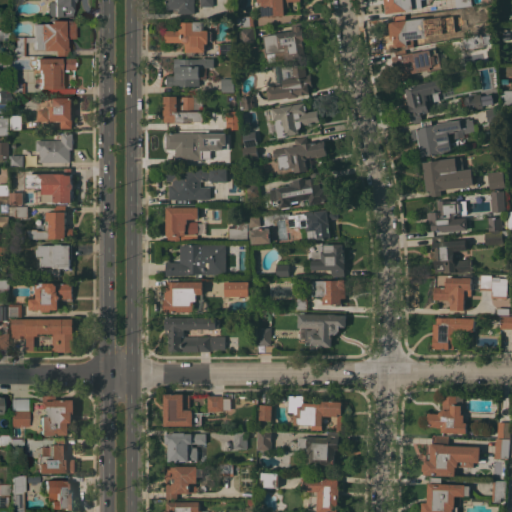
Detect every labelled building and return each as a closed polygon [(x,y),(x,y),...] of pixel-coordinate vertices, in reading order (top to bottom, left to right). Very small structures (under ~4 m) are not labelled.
[(72,0),(73,3),(71,3),(71,16),(47,17),(47,0),(72,0)] [(194,0),(194,13),(178,13),(178,10),(176,10),(175,10),(174,10),(174,8),(166,9),(166,0),(194,0)] [(300,0),(300,1),(288,1),(288,8),(284,8),(285,14),(282,15),(282,16),(279,16),(279,15),(275,15),(275,16),(272,17),(272,15),(262,16),(261,1),(258,1),(258,0),(300,0)] [(425,0),(426,8),(386,13),(384,0),(425,0)] [(461,7),(456,8),(455,0),(471,0),(472,5),(468,6),(468,11),(462,12),(461,7)] [(429,28),(428,16),(444,14),(444,16),(447,16),(448,27),(444,27),(444,26),(429,28)] [(254,26),(237,28),(236,17),(253,15),(254,26)] [(427,37),(413,39),(414,47),(404,48),(404,45),(395,47),(394,39),(391,39),(389,22),(425,17),(427,37)] [(74,39),(67,39),(67,56),(54,56),(54,51),(40,51),(40,50),(32,50),(32,43),(23,43),(23,56),(10,56),(10,38),(32,37),(31,24),(49,24),(49,21),(74,21),(74,39)] [(193,22),(193,21),(201,21),(201,22),(204,22),(204,30),(208,30),(208,31),(211,31),(211,40),(208,40),(208,41),(208,43),(205,43),(205,52),(204,52),(204,55),(186,55),(186,52),(186,43),(184,43),(182,41),(165,42),(165,30),(176,30),(176,22),(193,22)] [(293,30),(292,25),(302,24),(305,47),(304,47),(305,57),(285,60),(285,59),(268,62),(267,54),(266,54),(263,35),(293,30)] [(255,40),(242,42),(240,29),(253,27),(255,40)] [(0,30),(7,30),(8,41),(0,41),(0,30)] [(463,38),(481,34),(481,36),(489,34),(491,43),(483,45),(483,46),(465,49),(463,38)] [(234,42),(234,55),(218,55),(218,43),(234,42)] [(396,56),(395,51),(405,49),(406,53),(413,52),(413,53),(430,49),(430,50),(435,49),(436,53),(438,52),(445,51),(447,65),(430,68),(431,69),(411,73),(413,81),(399,83),(396,66),(395,67),(393,56),(396,56)] [(73,58),(73,70),(66,70),(66,72),(61,72),(61,70),(59,70),(60,86),(61,86),(61,89),(38,89),(38,82),(37,82),(37,79),(38,79),(38,73),(37,74),(37,70),(35,70),(35,58),(73,58)] [(199,58),(213,58),(213,67),(206,67),(206,77),(199,77),(199,85),(186,85),(184,87),(181,87),(179,85),(167,86),(167,84),(165,82),(165,79),(167,77),(167,75),(174,75),(174,58),(179,58),(199,58)] [(0,59),(8,59),(8,72),(0,72),(0,59)] [(289,98),(268,100),(267,89),(268,89),(267,86),(272,86),(276,86),(273,65),(281,64),(281,67),(293,65),(293,66),(305,65),(306,74),(310,73),(312,89),(309,90),(309,94),(298,95),(298,97),(289,98)] [(234,92),(221,92),(221,78),(234,78),(234,92)] [(417,85),(417,84),(439,79),(442,90),(426,94),(428,99),(431,99),(434,111),(421,114),(422,121),(413,123),(405,89),(407,88),(407,87),(417,85)] [(23,96),(9,95),(10,83),(23,83),(23,96)] [(0,103),(0,90),(5,90),(5,92),(8,92),(8,103),(0,103)] [(511,90),(511,106),(502,106),(502,90),(511,90)] [(464,111),(462,96),(479,93),(481,100),(477,100),(479,108),(464,111)] [(189,121),(189,122),(176,122),(164,122),(164,95),(177,95),(177,98),(182,98),(182,96),(194,96),(194,111),(204,111),(204,121),(189,121)] [(254,108),(243,110),(241,97),(251,95),(254,108)] [(72,128),(60,128),(60,120),(39,120),(39,112),(39,111),(40,110),(41,109),(43,108),(46,108),(46,106),(48,106),(48,98),(72,98),(72,128)] [(319,121),(302,124),(302,125),(301,127),(300,128),(298,128),(299,134),(277,137),(276,133),(274,133),(271,120),(270,120),(268,109),(305,102),(306,112),(317,110),(319,121)] [(484,109),(497,106),(500,118),(487,121),(484,109)] [(225,111),(239,110),(240,129),(226,129),(225,111)] [(21,115),(22,115),(22,129),(21,129),(21,130),(10,130),(10,114),(21,114),(21,115)] [(0,117),(8,117),(8,134),(0,134),(0,117)] [(422,156),(419,138),(412,139),(410,129),(422,127),(421,122),(431,120),(432,125),(438,124),(437,123),(452,120),(453,121),(469,118),(469,120),(472,119),(474,131),(464,133),(464,136),(453,139),(452,133),(449,133),(452,151),(422,156)] [(257,144),(245,146),(242,133),(255,131),(257,144)] [(202,132),(202,133),(210,133),(210,143),(202,143),(202,156),(203,156),(203,166),(176,167),(176,160),(175,160),(175,149),(170,149),(170,133),(202,132)] [(61,140),(61,137),(62,137),(62,133),(72,133),(73,149),(70,149),(70,162),(40,162),(40,155),(39,155),(39,151),(36,151),(36,140),(61,140)] [(215,149),(215,135),(229,135),(229,149),(215,149)] [(294,167),(280,169),(277,155),(274,156),(273,149),(285,147),(295,145),(294,139),(306,137),(307,143),(324,140),(327,154),(310,157),(312,168),(307,168),(308,170),(295,172),(294,167)] [(9,160),(0,160),(0,141),(8,141),(9,160)] [(242,148),(256,146),(258,157),(243,159),(242,159),(240,148),(242,148)] [(23,167),(9,167),(9,155),(23,154),(23,167)] [(474,184),(469,185),(440,190),(441,195),(431,196),(430,190),(427,190),(423,162),(455,157),(461,157),(463,169),(471,168),(474,184)] [(24,188),(24,184),(26,184),(26,173),(64,173),(64,168),(71,168),(71,182),(72,183),(73,184),(73,185),(73,187),(72,188),(71,189),(71,190),(73,190),(73,199),(71,199),(71,202),(43,202),(43,188),(40,188),(40,189),(39,189),(38,189),(37,188),(35,188),(33,188),(32,189),(31,189),(30,189),(29,188),(24,188)] [(210,199),(169,199),(169,184),(172,184),(172,181),(166,181),(166,168),(226,168),(227,180),(214,181),(214,182),(211,182),(211,181),(200,181),(200,187),(210,187),(210,199)] [(490,188),(488,175),(489,175),(488,172),(503,170),(505,186),(490,188)] [(291,185),(290,181),(295,180),(295,179),(307,177),(307,178),(311,178),(310,173),(322,171),(324,186),(327,186),(327,187),(334,186),(335,197),(329,198),(330,201),(310,204),(309,199),(299,200),(299,202),(293,203),(293,204),(291,204),(292,206),(290,206),(290,207),(282,209),(282,208),(280,208),(280,204),(272,206),(272,205),(266,206),(265,195),(267,195),(266,193),(268,191),(270,190),(269,189),(276,188),(276,187),(291,185)] [(259,196),(247,198),(245,185),(258,183),(259,196)] [(0,184),(8,184),(8,194),(0,194),(0,184)] [(504,211),(492,212),(490,191),(503,190),(504,211)] [(27,204),(15,204),(15,193),(27,193),(27,204)] [(442,232),(442,230),(432,231),(431,222),(427,222),(426,212),(437,211),(436,201),(459,199),(459,201),(465,200),(466,214),(460,214),(460,215),(454,215),(454,218),(466,217),(467,230),(442,232)] [(65,228),(73,228),(73,238),(26,238),(26,228),(37,228),(37,230),(44,230),(44,227),(44,225),(45,223),(46,223),(45,211),(54,211),(54,205),(65,205),(65,228)] [(27,217),(16,217),(16,206),(27,206),(27,217)] [(198,207),(198,219),(187,219),(187,221),(197,221),(198,229),(197,235),(180,235),(180,237),(167,237),(167,234),(166,234),(167,207),(198,207)] [(327,210),(337,209),(338,218),(328,219),(330,237),(301,241),(299,225),(290,227),(288,215),(304,213),(304,212),(306,212),(327,209),(327,210)] [(259,214),(260,226),(249,227),(248,216),(259,214)] [(0,215),(8,215),(8,227),(0,227),(0,215)] [(502,229),(488,230),(487,216),(501,215),(502,229)] [(247,241),(228,241),(228,225),(233,225),(233,221),(247,221),(247,241)] [(251,243),(250,229),(269,228),(270,242),(251,243)] [(485,244),(484,232),(502,231),(503,243),(485,244)] [(466,249),(453,250),(454,260),(471,259),(472,271),(447,273),(446,270),(435,271),(434,258),(431,258),(430,249),(433,249),(432,236),(444,235),(445,241),(465,239),(466,249)] [(184,245),(184,243),(203,243),(203,244),(226,244),(225,274),(202,274),(202,277),(196,277),(196,275),(186,275),(166,275),(166,262),(180,262),(180,245),(184,245)] [(311,251),(318,251),(318,245),(324,245),(324,244),(333,244),(333,243),(344,243),(345,276),(331,276),(331,269),(311,270),(311,251)] [(41,258),(39,258),(38,256),(37,256),(37,248),(38,248),(38,245),(55,245),(55,244),(62,244),(62,245),(71,245),(71,259),(70,259),(70,266),(69,266),(69,268),(64,268),(64,267),(59,267),(59,275),(45,275),(45,266),(42,266),(41,258)] [(0,246),(8,246),(8,257),(0,257),(0,246)] [(289,276),(276,276),(276,264),(289,264),(289,276)] [(450,309),(451,303),(449,302),(449,300),(433,299),(434,286),(446,287),(446,277),(463,277),(471,277),(471,278),(480,279),(480,274),(492,275),(491,290),(480,289),(480,284),(478,284),(478,283),(473,283),(473,289),(471,289),(471,295),(466,295),(466,300),(465,299),(464,310),(450,309)] [(0,278),(8,278),(8,289),(0,289),(0,278)] [(346,297),(341,297),(342,303),(323,304),(323,296),(316,296),(316,295),(311,295),(311,292),(310,280),(339,279),(346,278),(346,297)] [(203,281),(203,299),(204,299),(205,313),(194,313),(194,311),(165,312),(165,299),(166,299),(166,292),(167,292),(167,281),(203,281)] [(225,296),(225,281),(249,281),(249,296),(225,296)] [(72,300),(58,300),(58,309),(51,309),(51,311),(42,311),(42,309),(30,309),(30,298),(36,298),(36,282),(54,282),(56,284),(72,282),(72,300)] [(307,309),(295,309),(295,297),(307,297),(307,309)] [(9,303),(21,303),(22,316),(9,316),(9,305),(9,303)] [(8,316),(8,320),(0,320),(0,305),(9,305),(9,316),(8,316)] [(328,314),(329,313),(336,314),(346,315),(345,326),(339,326),(339,330),(335,334),(332,334),(332,346),(319,346),(319,343),(305,343),(305,339),(299,339),(299,327),(298,327),(298,313),(328,314)] [(511,328),(500,328),(500,316),(511,316),(511,328)] [(225,349),(213,349),(213,351),(182,351),(182,350),(169,350),(169,333),(165,333),(165,317),(217,317),(217,328),(215,328),(214,329),(210,329),(209,328),(193,328),(192,329),(188,329),(184,329),(184,336),(225,336),(225,349)] [(474,318),(474,331),(461,330),(460,333),(454,333),(453,349),(433,348),(434,323),(437,324),(437,317),(474,318)] [(73,318),(73,351),(52,351),(52,333),(39,333),(39,336),(35,336),(35,351),(25,351),(25,338),(12,338),(12,318),(73,318)] [(9,350),(0,350),(0,333),(2,333),(2,325),(7,325),(7,333),(9,333),(9,350)] [(271,345),(258,344),(258,326),(271,327),(271,345)] [(165,393),(184,393),(184,394),(190,394),(190,409),(193,409),(193,412),(201,412),(201,424),(193,424),(193,426),(164,426),(165,393)] [(441,432),(442,427),(437,427),(427,426),(428,413),(438,413),(439,412),(440,411),(442,410),(442,394),(463,395),(463,401),(456,401),(456,404),(461,405),(461,414),(463,414),(463,422),(466,422),(466,433),(441,432)] [(39,416),(46,416),(46,411),(43,411),(43,400),(43,395),(56,395),(56,399),(74,399),(74,413),(72,413),(72,422),(69,422),(69,434),(58,434),(58,435),(39,435),(39,416)] [(223,396),(223,411),(208,411),(208,395),(223,396)] [(294,415),(293,415),(293,412),(288,412),(289,395),(303,395),(303,403),(322,403),(322,401),(342,401),(342,414),(343,414),(343,421),(341,421),(341,431),(337,431),(337,416),(322,416),(322,429),(311,429),(311,425),(294,424),(294,415)] [(27,399),(27,427),(10,427),(10,399),(27,399)] [(271,420),(259,419),(260,404),(272,405),(271,420)] [(498,421),(510,422),(510,437),(497,437),(498,421)] [(257,429),(272,430),(271,450),(257,449),(257,429)] [(233,448),(233,430),(247,430),(247,449),(233,448)] [(206,443),(192,443),(192,447),(197,447),(197,450),(197,461),(169,461),(169,443),(166,443),(166,434),(173,433),(185,432),(185,433),(206,433),(206,443)] [(299,437),(308,437),(328,437),(328,432),(339,433),(339,449),(337,449),(336,454),(335,454),(335,465),(332,465),(332,471),(310,470),(310,464),(309,464),(309,454),(308,454),(308,448),(307,448),(307,447),(298,447),(299,437)] [(0,448),(0,435),(9,435),(9,439),(9,449),(0,448)] [(424,474),(424,470),(422,470),(422,463),(424,463),(424,460),(426,460),(426,453),(430,454),(431,443),(432,443),(433,436),(434,436),(435,435),(449,435),(449,445),(480,446),(480,453),(486,454),(486,466),(478,466),(478,462),(465,462),(465,467),(455,466),(455,476),(424,474)] [(509,459),(508,459),(508,458),(494,458),(495,438),(510,438),(509,459)] [(9,439),(21,439),(22,456),(10,456),(10,449),(9,449),(9,439)] [(36,459),(37,458),(38,457),(39,456),(40,456),(40,447),(48,447),(48,444),(52,444),(52,439),(65,439),(65,458),(75,458),(75,472),(68,472),(68,474),(37,474),(36,459)] [(219,464),(232,464),(232,475),(219,475),(219,464)] [(166,499),(166,476),(165,476),(164,467),(176,466),(197,466),(197,468),(203,468),(203,477),(197,477),(198,482),(196,482),(196,492),(177,493),(177,499),(166,499)] [(279,473),(278,486),(277,486),(277,487),(274,487),(274,488),(273,488),(269,488),(268,488),(268,487),(264,486),(264,481),(261,481),(262,472),(279,473)] [(14,511),(14,510),(10,510),(9,492),(11,492),(10,476),(25,476),(25,486),(24,486),(24,492),(23,492),(23,511),(14,511)] [(318,478),(318,477),(339,478),(338,487),(339,487),(339,498),(338,498),(337,511),(317,511),(308,511),(309,497),(302,497),(302,491),(301,491),(302,478),(318,478)] [(422,511),(422,502),(428,502),(428,483),(430,483),(430,477),(441,478),(441,483),(465,484),(465,485),(470,485),(469,495),(464,495),(464,496),(461,496),(460,511),(422,511)] [(43,480),(58,480),(58,481),(70,481),(70,482),(72,482),(72,488),(70,489),(70,491),(72,491),(72,498),(74,498),(74,509),(65,509),(65,510),(63,510),(63,509),(55,509),(55,510),(49,510),(49,502),(46,502),(46,494),(43,494),(43,480)] [(492,480),(506,481),(505,502),(492,502),(492,480)] [(0,496),(0,484),(9,484),(9,496),(0,496)] [(177,502),(199,501),(199,511),(201,510),(201,511),(208,511),(165,511),(165,510),(167,510),(167,502),(166,502),(166,499),(177,499),(177,502)]
